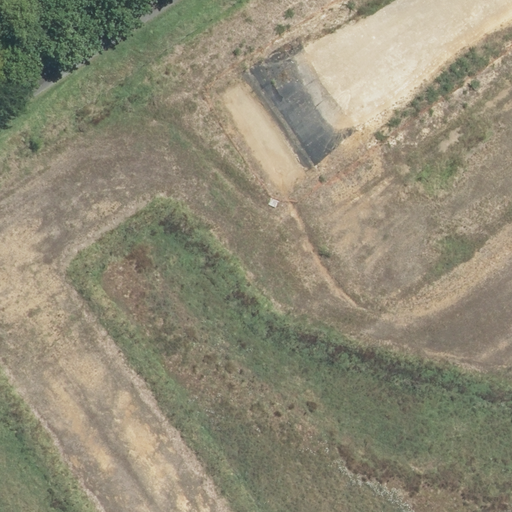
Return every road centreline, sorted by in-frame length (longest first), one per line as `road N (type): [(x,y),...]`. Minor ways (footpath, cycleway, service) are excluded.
road 1 (unknown): [(511,250),(346,0)]
road 2 (unknown): [(0,291),(145,511)]
